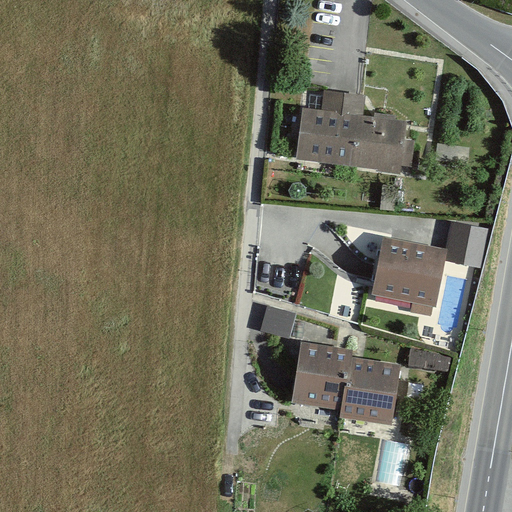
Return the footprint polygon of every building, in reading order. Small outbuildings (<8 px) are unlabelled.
[(330,113),(312,111),(307,156),(400,166),(405,121),(362,117),(365,96),(332,92),(330,113)] [(445,257),(481,264),(489,224),(453,217),(445,257)] [(446,250),(387,238),(377,290),(418,298),(415,310),(433,314),(446,250)] [(290,336),(297,311),(268,303),(261,328),(290,336)] [(358,352),(310,345),(302,398),(352,405),(351,415),(391,421),(400,366),(357,360),(358,352)]
